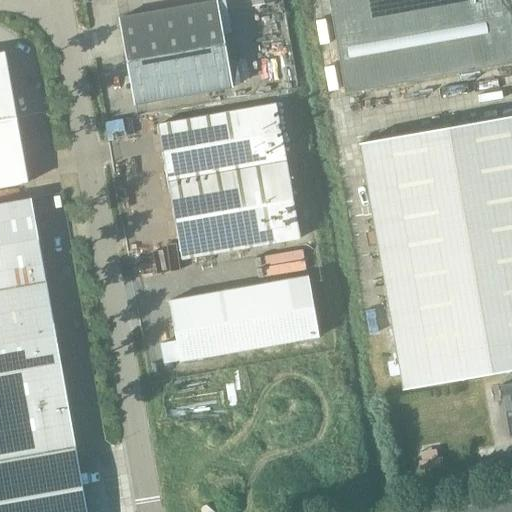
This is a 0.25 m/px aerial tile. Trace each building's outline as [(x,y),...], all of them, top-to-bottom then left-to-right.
[(511,0),(328,0),(331,15),(345,93),(511,63),(511,0)] [(135,105),(223,90),(233,88),(218,1),(119,19),(135,105)] [(0,188),(28,183),(26,167),(5,53),(0,54),(0,188)] [(182,260),(223,253),(301,239),(277,105),(158,126),(182,260)] [(403,388),(511,368),(511,116),(360,144),(403,388)] [(0,511),(87,511),(31,199),(0,204),(0,511)] [(180,362),(223,354),(319,337),(309,277),(169,302),(176,342),(174,342),(161,345),(164,364),(180,362)] [(511,436),(511,435),(511,382),(501,385),(511,436)] [(417,462),(419,472),(445,468),(442,454),(438,454),(437,446),(420,449),(422,461),(417,462)]
